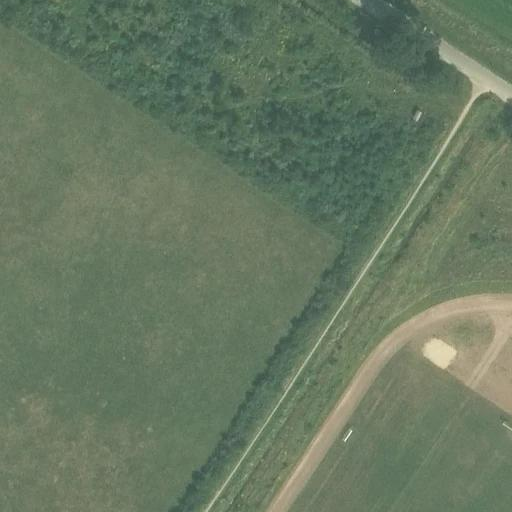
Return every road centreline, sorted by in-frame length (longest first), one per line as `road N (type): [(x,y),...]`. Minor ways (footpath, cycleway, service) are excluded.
road 1 (track): [(204,511),(485,80)]
road 2 (unclassified): [(511,98),(363,0)]
